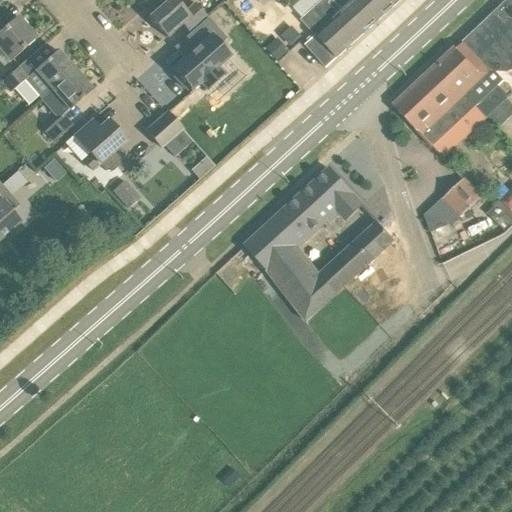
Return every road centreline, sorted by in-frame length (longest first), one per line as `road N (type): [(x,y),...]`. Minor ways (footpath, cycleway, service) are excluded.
road 1 (secondary): [(0,408),(348,101)]
road 2 (unclassified): [(432,311),(375,128),(348,101)]
road 3 (secondary): [(348,101),(452,0)]
